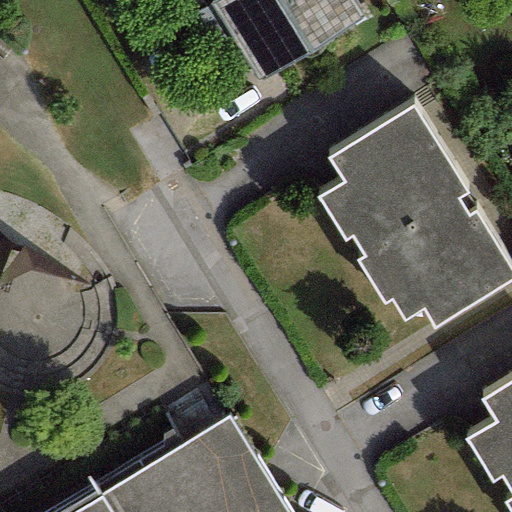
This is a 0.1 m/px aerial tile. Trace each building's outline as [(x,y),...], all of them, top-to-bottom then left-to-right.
[(363,20),(350,0),(217,0),(208,6),(254,84),(363,20)] [(409,108),(326,158),(341,183),(317,199),(343,241),(353,234),(367,257),(355,264),(381,306),(393,299),(405,317),(419,308),(430,325),(510,275),(473,214),(466,219),(454,200),(462,195),(409,108)] [(5,220),(6,251),(0,251),(0,353),(85,349),(80,260),(42,262),(40,218),(5,220)] [(511,511),(511,380),(480,400),(494,423),(465,441),(490,482),(500,476),(511,496),(511,499),(502,506),(505,511),(511,511)] [(296,511),(229,400),(43,511),(296,511)]
